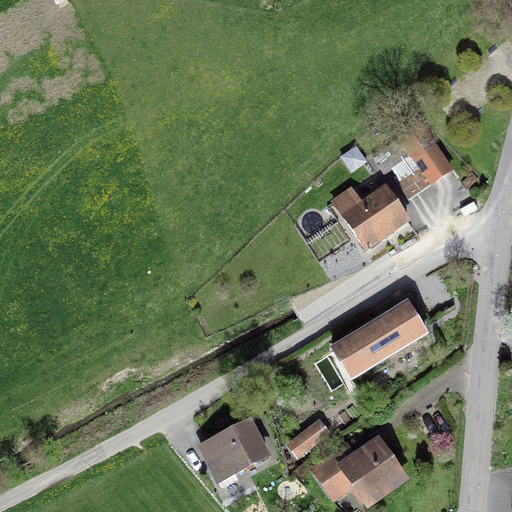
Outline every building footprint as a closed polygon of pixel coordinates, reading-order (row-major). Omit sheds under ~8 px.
[(454,173),(434,142),(411,156),(432,187),(454,173)] [(367,163),(356,147),(340,158),(351,174),(367,163)] [(330,202),(365,254),(411,223),(386,187),(362,203),(352,188),(330,202)] [(331,352),(350,384),(429,337),(409,305),(331,352)] [(218,428),(231,422),(227,415),(215,421),(218,428)] [(197,447),(216,487),(219,485),(222,491),(238,483),(235,477),(271,459),(252,420),(197,447)] [(287,446),(298,461),(332,436),(320,421),(287,446)] [(351,492),(365,511),(368,511),(411,482),(379,437),(355,454),(347,443),(309,470),(333,505),(351,492)]
